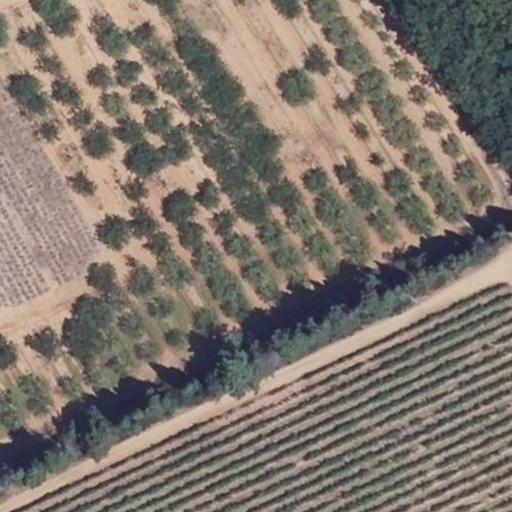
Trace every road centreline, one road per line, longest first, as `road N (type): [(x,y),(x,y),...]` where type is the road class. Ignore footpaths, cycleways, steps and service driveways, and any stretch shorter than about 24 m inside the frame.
road 1 (track): [(506,272),(0,509)]
road 2 (track): [(412,0),(511,163)]
